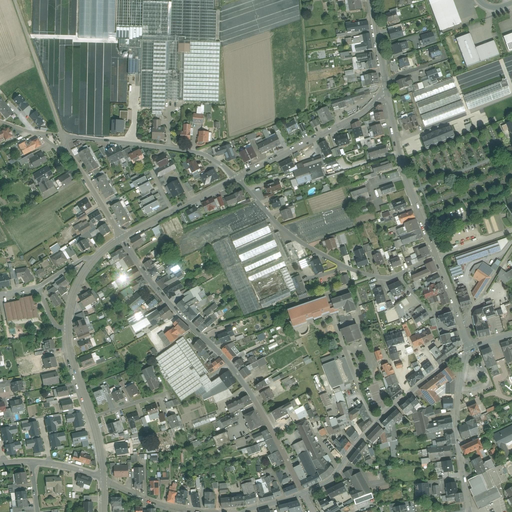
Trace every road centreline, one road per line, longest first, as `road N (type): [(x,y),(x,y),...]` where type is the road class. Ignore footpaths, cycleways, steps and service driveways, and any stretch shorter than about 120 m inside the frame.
road 1 (residential): [(303,493),(248,390),(155,288),(122,238)]
road 2 (residential): [(236,178),(296,240),(356,271),(387,278),(436,257)]
road 3 (track): [(201,153),(306,110),(301,0)]
road 4 (residential): [(467,349),(369,429),(334,475),(303,493)]
road 5 (residential): [(62,135),(201,153),(236,178)]
road 6 (secondary): [(387,95),(236,178)]
road 7 (secondary): [(436,257),(387,95)]
road 8 (residential): [(470,511),(455,424),(467,349)]
road 9 (unclassified): [(62,135),(14,0)]
road 10 (secondary): [(236,178),(122,238)]
